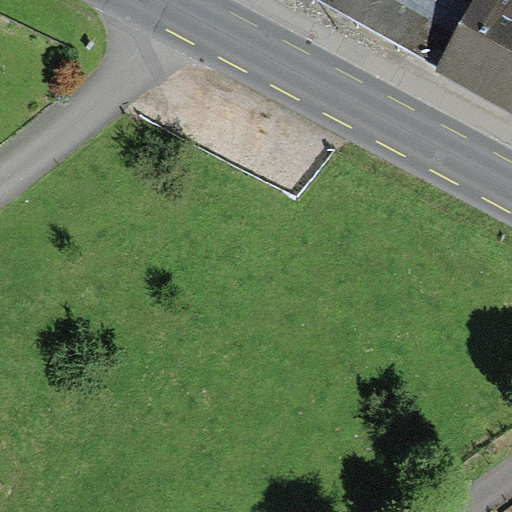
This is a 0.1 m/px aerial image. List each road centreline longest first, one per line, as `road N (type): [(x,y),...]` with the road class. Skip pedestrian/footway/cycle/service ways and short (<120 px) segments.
road 1 (primary): [(163,0),(511,185)]
road 2 (unknown): [(0,137),(119,46),(160,0)]
